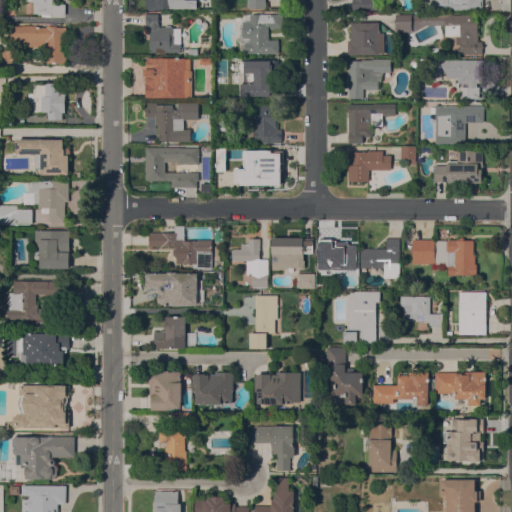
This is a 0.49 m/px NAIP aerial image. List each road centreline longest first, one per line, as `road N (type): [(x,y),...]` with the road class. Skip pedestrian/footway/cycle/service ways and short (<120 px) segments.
road 1 (residential): [(111,511),(110,0)]
road 2 (residential): [(511,208),(110,207)]
road 3 (residential): [(319,209),(317,0)]
road 4 (residential): [(511,359),(353,357)]
